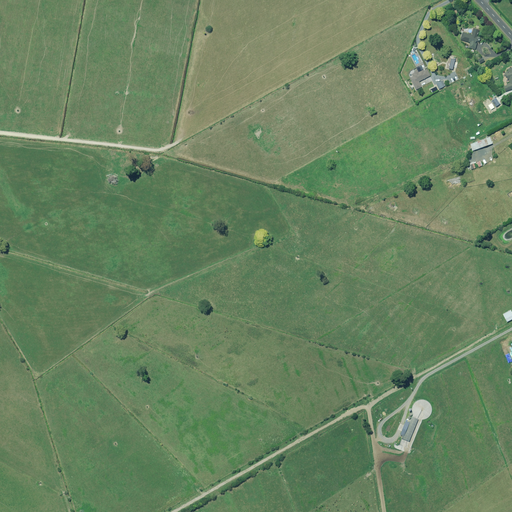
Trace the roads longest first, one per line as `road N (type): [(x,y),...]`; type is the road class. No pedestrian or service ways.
road 1 (track): [(368,409),(175,511)]
road 2 (track): [(402,451),(375,442),(368,409),(414,372)]
